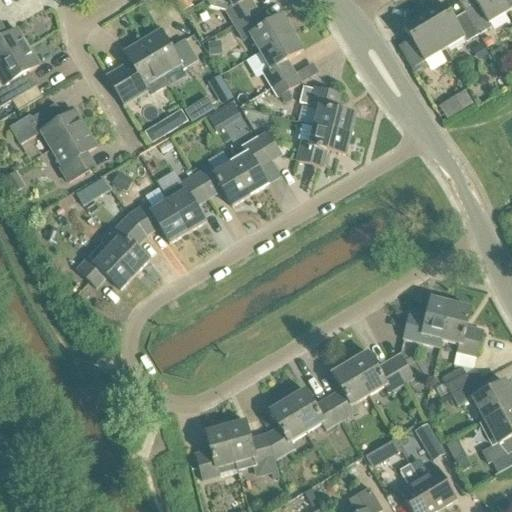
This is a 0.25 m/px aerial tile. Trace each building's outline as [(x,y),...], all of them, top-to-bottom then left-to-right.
[(183,14),(193,9),(187,0),(184,0),(177,4),(183,14)] [(249,2),(251,0),(211,0),(206,3),(210,9),(225,13),(234,29),(257,15),(249,2)] [(489,26),(508,15),(499,0),(471,0),(477,9),(465,16),(479,38),(491,30),(489,26)] [(511,0),(499,0),(508,15),(511,12),(511,0)] [(453,23),(444,7),(424,20),(444,53),(463,42),(466,45),(479,38),(465,16),(453,23)] [(293,36),(282,18),(265,28),(257,15),(234,29),(244,44),(250,40),(260,56),(293,36)] [(444,53),(424,20),(404,32),(413,47),(401,54),(414,76),(427,69),(425,65),(444,53)] [(0,67),(27,51),(16,33),(6,39),(0,28),(0,67)] [(181,74),(198,65),(185,43),(171,51),(161,34),(142,45),(163,79),(178,70),(181,74)] [(287,64),(303,54),(293,36),(260,56),(269,71),(262,76),(271,91),(295,78),(287,64)] [(490,40),(482,44),(487,51),(494,47),(490,40)] [(210,59),(222,57),(221,44),(208,46),(210,59)] [(147,88),(163,79),(142,45),(124,56),(130,66),(107,80),(124,108),(150,93),(147,88)] [(27,51),(0,67),(0,110),(11,104),(12,103),(36,89),(28,75),(38,69),(27,51)] [(277,101),(301,87),(295,78),(271,91),(277,101)] [(224,86),(212,93),(220,106),(232,99),(224,86)] [(311,109),(315,93),(303,90),(299,106),(311,109)] [(318,113),(314,130),(351,139),(356,119),(337,114),(342,97),(315,91),(315,93),(311,109),(310,111),(318,113)] [(447,123),(473,107),(465,94),(439,109),(447,123)] [(203,101),(140,133),(145,144),(209,113),(203,101)] [(253,114),(261,110),(256,102),(249,107),(253,114)] [(85,133),(74,114),(64,120),(56,106),(32,121),(30,119),(10,131),(20,148),(41,135),(52,153),(85,133)] [(240,118),(233,106),(222,112),(230,124),(240,118)] [(346,159),(351,139),(314,130),(309,147),(302,145),(297,165),(323,171),(327,155),(346,159)] [(236,147),(251,140),(246,131),(232,138),(236,147)] [(86,157),(97,151),(85,133),(52,153),(63,171),(60,172),(69,186),(94,171),(86,157)] [(282,159),(268,136),(258,142),(271,165),(282,159)] [(268,189),(258,173),(271,165),(258,142),(242,151),(246,158),(231,167),(250,200),(268,189)] [(170,147),(164,151),(170,161),(176,157),(170,147)] [(250,200),(231,167),(215,177),(211,170),(195,179),(209,202),(222,194),(232,211),(250,200)] [(14,198),(25,191),(16,175),(4,182),(14,198)] [(127,195),(133,184),(118,176),(112,187),(127,195)] [(158,193),(175,185),(171,176),(154,184),(158,193)] [(209,202),(195,179),(163,198),(168,205),(188,237),(206,227),(196,210),(209,202)] [(96,181),(72,199),(80,210),(105,192),(96,181)] [(188,237),(168,205),(152,214),(148,207),(129,218),(147,240),(160,232),(170,248),(188,237)] [(150,264),(136,251),(147,240),(129,218),(114,234),(120,240),(108,253),(135,279),(150,264)] [(135,279),(108,253),(95,266),(89,261),(76,274),(96,293),(107,281),(121,294),(135,279)] [(442,344),(451,307),(431,302),(426,320),(409,316),(403,343),(423,348),(425,340),(442,344)] [(477,361),(483,335),(467,331),(471,312),(451,307),(442,344),(459,348),(457,356),(477,361)] [(389,397),(404,387),(391,364),(377,372),(368,356),(350,367),(369,399),(384,390),(389,397)] [(400,358),(391,364),(404,387),(414,382),(400,358)] [(353,409),(369,399),(350,367),(332,377),(341,394),(328,402),(342,425),(358,415),(353,409)] [(451,398),(477,385),(481,382),(476,372),(446,388),(451,398)] [(483,396),(477,385),(451,398),(458,410),(473,402),(485,424),(485,425),(511,410),(511,398),(505,385),(483,396)] [(307,436),(322,427),(326,434),(342,425),(328,402),(315,410),(305,393),(287,404),(307,436)] [(307,436),(287,404),(269,415),(279,431),(266,439),(276,464),(295,453),(291,446),(307,436)] [(511,410),(485,425),(485,424),(479,427),(492,450),(482,455),(488,468),(511,454),(511,451),(507,442),(511,439),(511,410)] [(276,464),(266,439),(250,443),(245,424),(225,430),(236,467),(237,474),(262,468),(265,477),(277,474),(274,465),(276,464)] [(446,458),(428,428),(416,435),(434,465),(446,458)] [(236,467),(225,430),(205,436),(210,454),(195,458),(202,484),(220,479),(218,472),(236,467)] [(389,461),(400,454),(393,444),(382,450),(389,461)] [(383,494),(395,486),(382,463),(369,470),(383,494)] [(435,511),(418,482),(410,468),(400,474),(408,488),(398,494),(409,511),(435,511)] [(438,470),(418,482),(435,511),(443,511),(457,504),(438,470)] [(381,511),(369,492),(349,504),(353,511),(381,511)]
